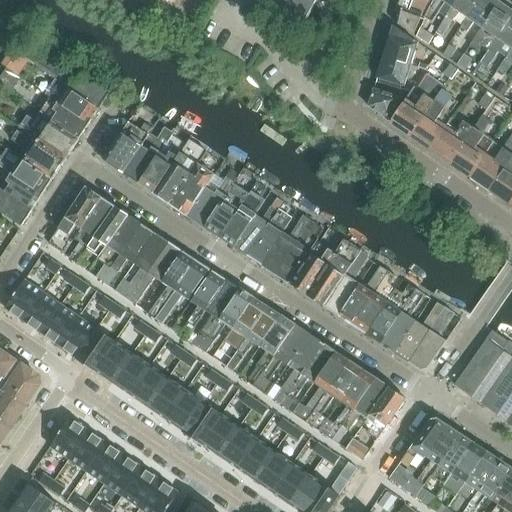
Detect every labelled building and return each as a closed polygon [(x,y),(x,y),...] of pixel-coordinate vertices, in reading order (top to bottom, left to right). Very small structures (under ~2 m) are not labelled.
[(263,0),(259,9),(300,31),(316,0),(263,0)] [(434,0),(413,0),(409,14),(420,18),(426,4),(430,7),(434,0)] [(434,0),(430,7),(439,12),(446,4),(452,8),(457,0),(434,0)] [(479,0),(457,0),(452,8),(437,32),(443,36),(459,12),(467,18),(479,0)] [(500,3),(495,0),(479,0),(467,18),(462,28),(467,32),(474,23),(482,28),(500,3)] [(511,17),(511,11),(500,3),(482,28),(471,46),(472,46),(459,65),(466,71),(491,34),(497,39),(511,17)] [(420,18),(409,14),(398,10),(394,22),(414,35),(420,18)] [(511,17),(497,39),(481,62),(488,67),(499,53),(506,58),(511,49),(511,17)] [(393,27),(384,57),(411,65),(417,46),(413,43),(415,41),(395,27),(393,27)] [(430,34),(421,29),(418,37),(430,46),(437,34),(432,31),(430,34)] [(450,45),(444,55),(450,60),(456,50),(450,45)] [(511,49),(494,76),(501,81),(511,65),(511,49)] [(12,51),(2,65),(7,68),(12,72),(22,57),(12,51)] [(407,77),(411,65),(384,57),(376,83),(410,92),(416,83),(412,82),(412,79),(407,77)] [(78,84),(40,58),(35,66),(55,79),(55,80),(73,92),(100,110),(111,94),(83,76),(78,84)] [(450,66),(443,75),(449,80),(457,71),(450,66)] [(7,68),(0,77),(0,85),(11,93),(20,79),(21,78),(19,76),(12,72),(7,68)] [(55,80),(45,95),(50,98),(63,107),(90,125),(100,110),(73,92),(55,80)] [(368,107),(389,121),(404,99),(374,89),(368,107)] [(486,91),(479,100),(489,107),(496,98),(486,91)] [(412,136),(435,102),(425,95),(416,108),(406,101),(391,122),(412,136)] [(50,98),(39,114),(80,141),(90,125),(63,107),(50,98)] [(446,109),(435,102),(426,115),(412,136),(431,150),(446,128),(437,122),(446,109)] [(125,175),(143,148),(150,137),(154,132),(145,126),(142,132),(133,126),(143,111),(139,109),(104,162),(125,175)] [(39,143),(67,161),(80,141),(39,114),(28,130),(37,136),(34,140),(39,143)] [(31,155),(26,162),(53,181),(67,161),(39,143),(34,140),(33,142),(18,132),(19,130),(6,121),(0,131),(0,132),(12,140),(12,141),(31,155)] [(431,150),(451,163),(475,129),(464,122),(455,135),(446,128),(431,150)] [(19,130),(18,132),(33,142),(34,140),(37,136),(28,130),(23,125),(19,130)] [(451,163),(471,177),(486,155),(476,149),(485,136),(475,129),(466,142),(451,163)] [(143,148),(125,175),(140,185),(158,158),(173,135),(166,130),(151,153),(143,148)] [(158,158),(140,185),(155,195),(173,168),(165,163),(183,137),(182,136),(175,132),(173,135),(158,158)] [(173,168),(155,195),(171,206),(198,165),(208,151),(191,142),(183,155),(182,154),(173,168)] [(16,178),(43,196),(53,181),(26,162),(0,145),(0,155),(21,170),(16,178)] [(495,162),(486,155),(471,177),(491,190),(511,159),(511,154),(504,149),(495,162)] [(511,159),(491,190),(510,204),(511,201),(511,159)] [(171,206),(188,217),(207,188),(215,176),(198,165),(171,206)] [(43,196),(16,178),(0,167),(0,178),(11,186),(5,193),(33,212),(43,196)] [(207,188),(188,217),(205,228),(223,199),(239,176),(241,172),(233,167),(215,194),(207,188)] [(223,199),(205,228),(221,239),(240,210),(232,205),(248,182),(239,176),(223,199)] [(240,210),(221,239),(235,248),(256,216),(249,211),(265,187),(258,183),(240,210)] [(0,212),(22,227),(33,212),(5,193),(0,189),(0,212)] [(87,189),(49,245),(64,255),(81,230),(103,199),(87,189)] [(116,208),(103,199),(81,230),(88,234),(78,247),(85,252),(116,208)] [(256,216),(235,248),(249,256),(270,224),(283,204),(277,199),(263,220),(256,216)] [(289,208),(283,204),(270,224),(249,256),(262,265),(283,233),(276,229),(285,216),(289,208)] [(116,208),(85,252),(92,256),(101,243),(107,247),(129,216),(116,208)] [(142,225),(129,216),(107,247),(114,251),(105,264),(107,265),(112,268),(142,225)] [(283,233),(262,265),(275,274),(297,242),(311,221),(304,217),(290,238),(283,233)] [(297,242),(275,274),(289,283),(310,251),(324,231),(316,226),(316,225),(311,221),(297,242)] [(142,225),(112,268),(119,273),(128,260),(135,265),(156,234),(142,225)] [(130,300),(133,295),(170,243),(156,234),(135,265),(140,268),(123,294),(130,300)] [(314,251),(292,285),(308,296),(336,254),(329,249),(330,247),(321,240),(314,251)] [(336,254),(308,296),(325,307),(360,254),(362,251),(346,240),(336,254)] [(155,278),(162,283),(183,252),(170,243),(133,295),(140,298),(146,290),(147,291),(155,278)] [(167,304),(175,292),(197,261),(183,252),(162,283),(168,287),(160,298),(166,304),(167,304)] [(360,254),(325,307),(340,316),(361,284),(354,280),(367,259),(360,254)] [(51,260),(46,267),(56,275),(61,267),(51,260)] [(197,261),(175,292),(189,301),(211,270),(197,261)] [(112,268),(107,265),(97,277),(103,281),(112,268)] [(361,284),(340,316),(354,326),(389,272),(380,267),(366,288),(361,284)] [(119,273),(112,268),(103,281),(110,286),(119,273)] [(69,272),(64,280),(74,287),(79,280),(69,272)] [(227,281),(214,272),(192,302),(199,307),(190,320),(197,324),(206,311),(227,281)] [(389,272),(354,326),(368,335),(397,291),(390,286),(396,277),(389,272)] [(7,307),(6,309),(24,322),(44,293),(26,281),(26,280),(25,280),(7,307)] [(79,280),(74,287),(85,294),(90,287),(79,280)] [(241,290),(227,281),(206,311),(213,316),(204,329),(210,334),(241,290)] [(397,291),(368,335),(382,344),(417,290),(409,285),(403,294),(397,291)] [(233,329),(255,299),(241,290),(210,334),(217,338),(226,325),(233,329)] [(382,344),(396,353),(417,321),(410,317),(424,295),(417,290),(382,344)] [(44,293),(24,322),(42,334),(62,305),(44,293)] [(104,297),(99,304),(110,311),(115,304),(104,297)] [(247,339),(269,308),(255,299),(233,329),(241,334),(232,348),(238,352),(247,339)] [(417,321),(396,353),(410,362),(431,331),(445,308),(437,303),(423,326),(417,321)] [(115,304),(110,311),(121,319),(126,311),(115,304)] [(62,305),(42,334),(60,346),(80,317),(62,305)] [(261,347),(282,317),(269,308),(247,339),(238,352),(245,356),(254,343),(261,347)] [(431,331),(410,362),(422,370),(428,369),(447,341),(440,337),(454,314),(445,308),(431,331)] [(80,317),(60,346),(77,358),(78,358),(97,330),(80,317)] [(275,357),(296,326),(282,317),(261,347),(268,352),(259,366),(266,370),(275,357)] [(140,321),(135,328),(145,336),(151,328),(140,321)] [(288,366),(310,335),(296,326),(275,357),(266,370),(273,375),(282,361),(288,366)] [(151,328),(145,336),(156,343),(161,336),(151,328)] [(77,358),(76,359),(86,366),(86,367),(87,367),(90,369),(90,370),(91,370),(94,372),(95,371),(96,371),(115,342),(97,330),(78,358),(77,358)] [(487,340),(504,351),(510,342),(493,331),(487,340)] [(310,335),(288,366),(296,370),(286,384),(293,388),(302,375),(323,344),(310,335)] [(511,356),(504,351),(487,340),(455,385),(511,424),(511,356)] [(115,342),(96,371),(99,373),(113,383),(133,354),(115,342)] [(323,344),(302,375),(293,388),(300,392),(309,379),(315,383),(337,353),(323,344)] [(175,346),(170,353),(181,360),(186,353),(175,346)] [(0,349),(0,389),(4,392),(0,389),(0,383),(15,361),(0,349)] [(186,353),(181,360),(192,368),(197,360),(186,353)] [(350,361),(337,353),(315,383),(315,384),(322,388),(313,401),(320,406),(328,392),(350,361)] [(133,354),(113,383),(131,395),(151,366),(133,354)] [(363,370),(350,361),(328,392),(320,406),(326,410),(335,397),(341,401),(363,370)] [(4,392),(25,407),(41,384),(40,377),(22,365),(4,392)] [(151,366),(131,395),(149,407),(169,378),(151,366)] [(211,370),(206,377),(217,385),(222,377),(211,370)] [(363,370),(341,401),(348,406),(340,419),(346,423),(355,410),(377,379),(363,370)] [(222,377),(217,385),(227,392),(232,385),(222,377)] [(169,378),(149,407),(167,419),(186,391),(169,378)] [(368,419),(390,388),(377,379),(355,410),(346,423),(353,427),(361,414),(368,419)] [(390,388),(368,419),(385,430),(406,399),(390,388)] [(0,419),(12,427),(25,407),(4,392),(0,389),(0,419)] [(186,391),(167,419),(184,431),(185,432),(204,403),(186,391)] [(247,394),(242,402),(252,409),(257,402),(247,394)] [(257,402),(252,409),(263,416),(268,409),(257,402)] [(184,431),(183,432),(187,436),(188,437),(188,436),(192,438),(191,439),(192,439),(202,446),(203,444),(202,444),(222,415),(204,403),(185,432),(184,431)] [(222,415),(202,444),(203,444),(220,456),(240,427),(222,415)] [(70,418),(51,447),(69,460),(89,431),(70,418)] [(0,443),(12,427),(0,419),(0,443)] [(282,419),(277,426),(288,433),(293,426),(282,419)] [(425,458),(426,457),(448,425),(437,419),(432,420),(402,462),(409,467),(418,454),(425,458)] [(424,474),(431,479),(461,434),(448,425),(426,457),(433,461),(424,474)] [(293,426),(288,433),(299,441),(304,433),(293,426)] [(240,427),(220,456),(238,468),(258,439),(240,427)] [(89,431),(69,460),(87,472),(107,443),(89,431)] [(461,434),(431,479),(437,483),(446,470),(453,474),(474,443),(461,434)] [(345,448),(364,460),(371,451),(352,438),(345,448)] [(258,439),(238,468),(256,480),(276,452),(258,439)] [(107,443),(87,472),(105,484),(125,455),(107,443)] [(318,443),(313,451),(324,458),(329,451),(318,443)] [(451,491),(457,496),(488,452),(474,443),(453,474),(460,479),(451,491)] [(329,451),(324,458),(334,465),(339,458),(329,451)] [(276,452),(256,480),(274,493),(293,464),(276,452)] [(473,487),(480,491),(501,461),(488,452),(457,496),(464,500),(473,487)] [(125,455),(105,484),(123,496),(142,468),(125,455)] [(487,496),(493,500),(511,473),(511,467),(501,461),(480,491),(471,504),(478,509),(487,496)] [(293,464),(274,493),(291,505),(311,476),(293,464)] [(390,479),(403,488),(412,475),(407,471),(399,466),(390,479)] [(142,468),(123,496),(141,508),(160,480),(142,468)] [(494,511),(503,511),(511,500),(511,473),(493,500),(500,504),(494,511)] [(44,474),(39,482),(49,489),(54,481),(44,474)] [(311,476),(291,505),(300,511),(299,511),(327,511),(339,495),(330,489),(311,476)] [(160,480),(141,508),(145,511),(165,511),(179,493),(160,480)] [(54,481),(49,489),(60,496),(65,489),(54,481)] [(29,484),(16,503),(29,511),(51,511),(57,503),(29,484)] [(436,498),(422,489),(416,497),(430,507),(436,498)] [(79,499),(74,506),(83,511),(85,511),(89,508),(90,506),(79,499)] [(511,511),(511,500),(503,511),(511,511)] [(29,511),(16,503),(9,511),(29,511)] [(207,511),(200,507),(194,503),(193,504),(187,511),(207,511)]
